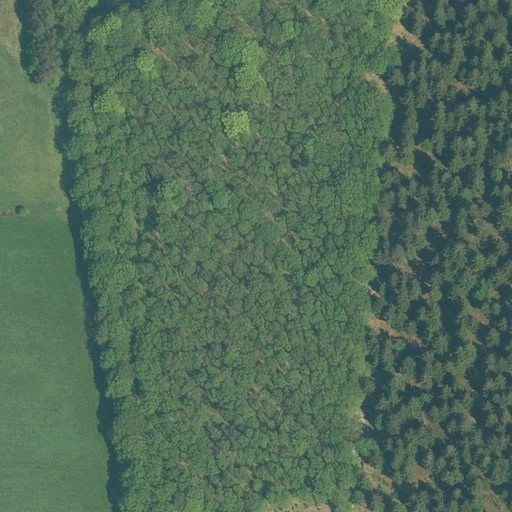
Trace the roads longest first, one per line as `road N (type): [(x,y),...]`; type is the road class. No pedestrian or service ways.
road 1 (track): [(155,511),(79,0)]
road 2 (track): [(203,0),(85,42)]
